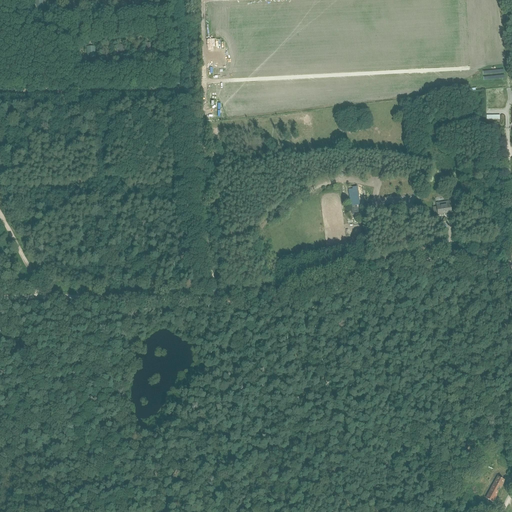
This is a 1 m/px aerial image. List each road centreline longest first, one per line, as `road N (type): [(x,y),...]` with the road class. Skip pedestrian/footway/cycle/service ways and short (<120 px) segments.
road 1 (unclassified): [(0,297),(293,300),(450,258),(511,269)]
road 2 (unclassified): [(511,269),(508,108)]
